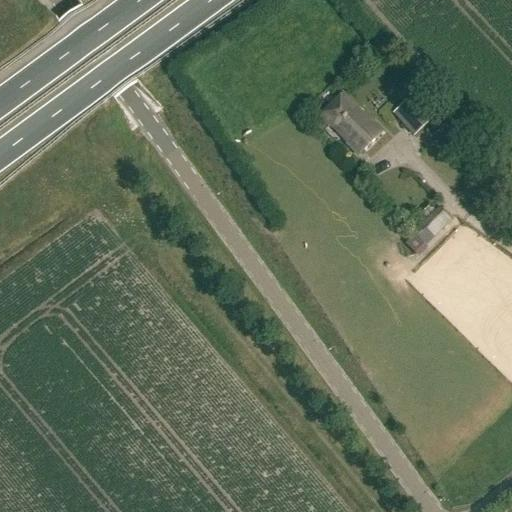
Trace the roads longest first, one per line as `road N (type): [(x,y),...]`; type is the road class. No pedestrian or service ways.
road 1 (tertiary): [(431,511),(59,0)]
road 2 (trunk): [(0,157),(213,0)]
road 3 (trunk): [(143,0),(0,105)]
